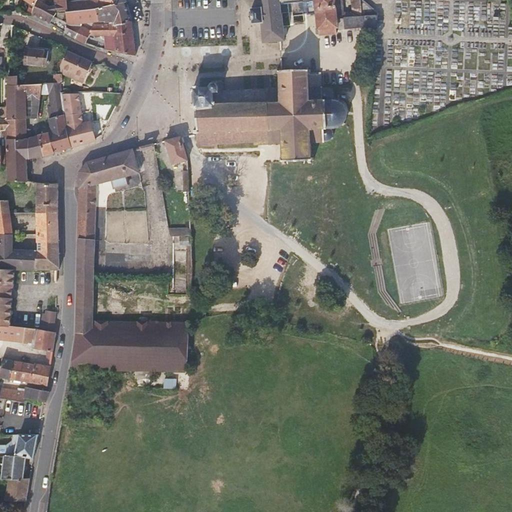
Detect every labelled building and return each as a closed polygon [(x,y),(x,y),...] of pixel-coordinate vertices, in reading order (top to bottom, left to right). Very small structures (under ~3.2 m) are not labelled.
[(55,16),(57,17),(56,12),(66,11),(65,2),(65,0),(39,0),(35,7),(34,10),(31,14),(42,18),(51,23),(55,16)] [(82,0),(65,2),(66,11),(100,8),(125,2),(127,2),(125,0),(82,0)] [(371,16),(359,6),(360,17),(344,18),(344,13),(351,12),(350,0),(257,0),(259,8),(251,9),(253,24),(261,23),(263,43),(279,42),(284,41),(280,5),(299,3),(300,13),(308,12),(309,16),(317,15),(319,35),(337,34),(337,29),(345,29),(345,30),(367,28),(367,31),(376,30),(377,16),(376,16),(371,16)] [(360,17),(359,6),(358,0),(350,0),(351,12),(344,13),(344,18),(360,17)] [(361,0),(358,0),(359,6),(371,16),(376,16),(377,13),(361,0)] [(80,30),(82,25),(83,23),(106,22),(132,19),(125,2),(100,8),(66,11),(67,23),(69,24),(64,31),(68,34),(75,37),(80,30)] [(69,24),(67,23),(57,17),(53,25),(64,31),(69,24)] [(92,25),(90,35),(115,36),(115,43),(110,43),(110,51),(114,52),(136,56),(132,19),(106,22),(106,24),(92,25)] [(92,25),(82,25),(80,30),(90,35),(92,25)] [(86,43),(90,35),(80,30),(75,37),(86,43)] [(49,56),(29,47),(23,61),(43,70),(49,56)] [(85,78),(92,62),(66,50),(60,64),(60,72),(70,71),(85,78)] [(312,161),(312,158),(311,143),(324,142),(327,142),(330,141),(332,139),(332,138),(333,135),(332,132),(330,129),(334,130),(337,129),(340,128),(343,126),(345,123),(347,121),(348,116),(347,112),(345,107),(342,104),(338,102),(335,101),(330,101),(332,99),(332,97),(332,94),(331,91),(328,89),(325,88),(309,89),(308,70),(279,71),(280,89),(264,89),(219,91),(219,86),(216,84),(211,84),(210,86),(210,88),(199,89),(199,87),(194,86),(194,89),(191,89),(191,92),(194,93),(194,103),(191,104),(191,108),(194,108),(194,110),(197,110),(198,132),(197,134),(197,143),(197,147),(218,147),(218,144),(254,143),(254,145),(282,145),(282,162),(312,161)] [(54,74),(54,85),(62,85),(61,74),(54,74)] [(118,84),(124,87),(126,80),(120,75),(118,84)] [(27,118),(37,118),(39,104),(41,85),(17,85),(17,77),(9,77),(9,85),(7,85),(7,119),(27,118)] [(122,94),(124,87),(118,84),(116,94),(122,94)] [(41,85),(39,104),(44,104),(43,101),(46,100),(46,97),(49,97),(48,85),(41,85)] [(48,119),(52,118),(65,115),(65,114),(62,93),(63,93),(62,85),(54,85),(48,85),(49,97),(50,106),(48,107),(48,119)] [(96,141),(95,138),(90,121),(81,124),(77,93),(68,93),(63,93),(62,93),(65,114),(65,115),(67,128),(72,148),(96,141)] [(65,115),(52,118),(48,119),(49,132),(54,153),(72,148),(67,128),(65,115)] [(7,182),(28,183),(27,160),(43,156),(38,135),(27,138),(27,123),(27,118),(7,119),(0,118),(0,146),(2,146),(6,146),(7,182)] [(43,156),(54,153),(49,132),(38,135),(43,156)] [(181,138),(164,142),(171,166),(188,161),(181,138)] [(96,185),(112,180),(125,177),(139,173),(133,151),(100,159),(86,163),(79,169),(76,258),(75,280),(94,280),(95,242),(96,185)] [(127,185),(125,177),(112,180),(114,188),(127,185)] [(59,184),(37,183),(37,213),(58,213),(59,184)] [(0,200),(0,211),(11,212),(9,200),(0,200)] [(0,258),(0,269),(16,270),(22,270),(49,271),(56,271),(60,271),(58,213),(37,213),(37,250),(12,249),(13,235),(11,212),(0,211),(0,258)] [(179,246),(188,246),(188,236),(178,236),(179,246)] [(0,325),(10,326),(14,290),(16,270),(0,269),(0,325)] [(93,321),(94,280),(75,280),(71,346),(69,370),(135,371),(143,372),(153,372),(176,372),(180,372),(190,372),(204,373),(206,316),(205,316),(188,316),(188,323),(173,322),(93,321)] [(41,327),(55,330),(58,311),(44,309),(41,327)] [(9,343),(34,344),(37,329),(15,326),(10,326),(0,325),(0,352),(8,353),(9,343)] [(37,329),(34,344),(33,348),(54,352),(57,332),(54,332),(42,330),(37,329)] [(0,377),(33,384),(37,365),(3,358),(1,367),(0,366),(0,377)] [(51,367),(37,365),(33,384),(48,386),(49,379),(51,367)] [(143,372),(135,371),(135,379),(153,380),(153,372),(143,372)] [(180,372),(176,372),(176,381),(190,381),(190,372),(180,372)] [(0,398),(6,399),(24,403),(25,399),(43,402),(47,403),(49,392),(47,391),(26,387),(25,390),(0,387),(0,398)] [(18,434),(14,457),(23,457),(26,458),(33,459),(37,440),(38,434),(37,434),(18,434)] [(4,457),(1,479),(1,480),(9,479),(23,479),(26,458),(23,457),(14,457),(4,457)] [(23,479),(9,479),(4,501),(27,501),(30,479),(23,479)]
